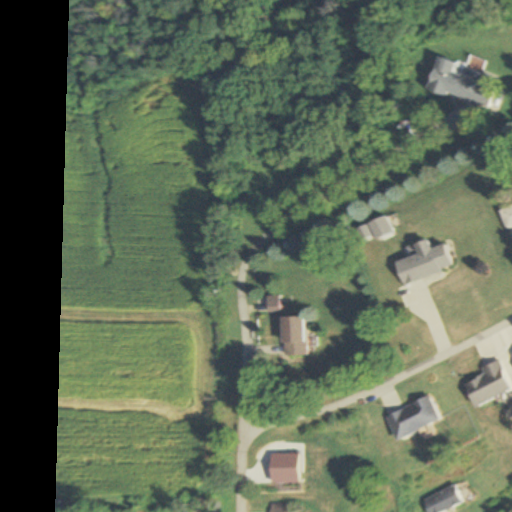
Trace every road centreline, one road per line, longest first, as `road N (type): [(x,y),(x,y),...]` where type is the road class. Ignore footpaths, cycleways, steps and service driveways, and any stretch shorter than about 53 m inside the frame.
road 1 (residential): [(236,511),(245,427),(242,266),(271,233),(451,128)]
road 2 (residential): [(511,319),(331,406),(245,427)]
